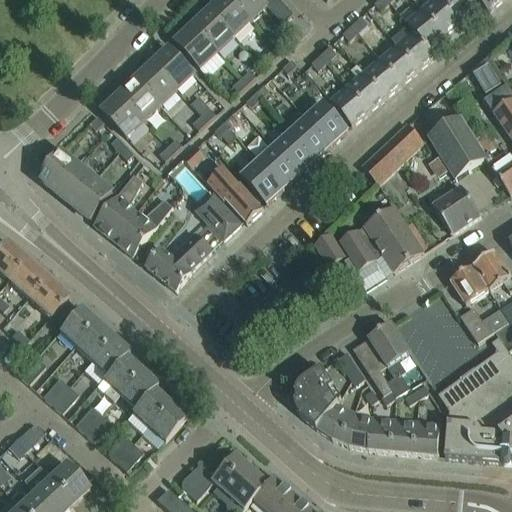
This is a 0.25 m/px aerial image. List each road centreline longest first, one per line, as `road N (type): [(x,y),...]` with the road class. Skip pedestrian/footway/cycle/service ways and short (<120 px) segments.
road 1 (residential): [(511,20),(156,333)]
road 2 (residential): [(242,409),(275,377),(511,225)]
road 3 (unclassified): [(492,511),(356,495),(298,461),(242,409)]
road 4 (unclassified): [(0,158),(155,0)]
road 5 (unclassified): [(156,333),(0,192)]
road 6 (residential): [(130,496),(234,401)]
road 7 (residential): [(30,409),(130,496)]
